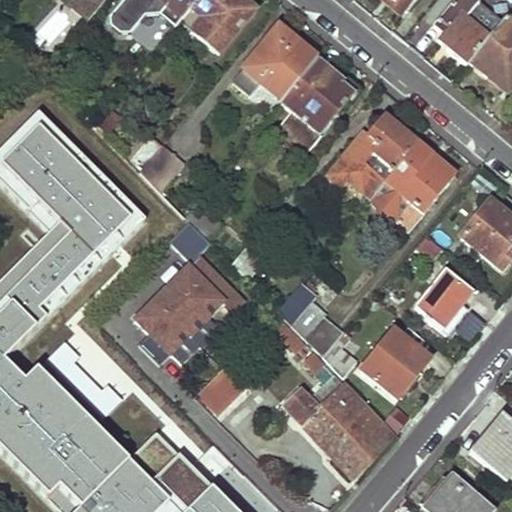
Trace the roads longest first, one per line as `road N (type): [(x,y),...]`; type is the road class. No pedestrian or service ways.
road 1 (residential): [(311,0),(511,162)]
road 2 (residential): [(366,511),(511,331)]
